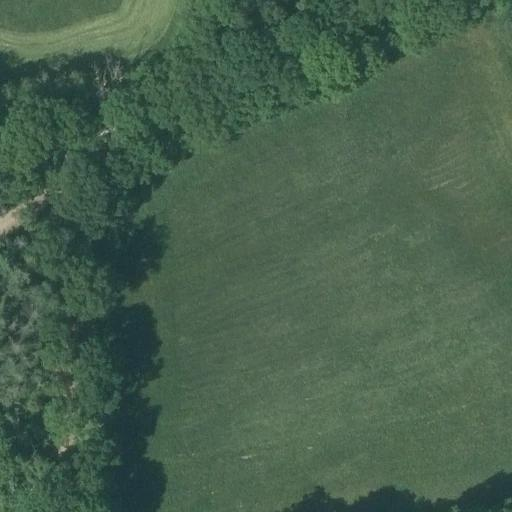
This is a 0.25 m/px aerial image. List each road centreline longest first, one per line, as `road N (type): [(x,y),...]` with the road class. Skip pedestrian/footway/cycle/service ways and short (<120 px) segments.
road 1 (track): [(403,0),(59,166),(0,162)]
road 2 (track): [(0,209),(59,166),(60,511)]
